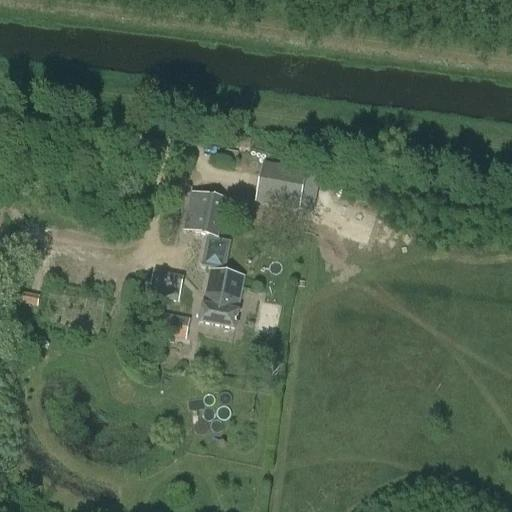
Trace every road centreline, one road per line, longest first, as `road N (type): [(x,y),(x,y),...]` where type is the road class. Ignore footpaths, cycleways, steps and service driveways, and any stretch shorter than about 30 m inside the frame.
road 1 (track): [(0,96),(511,159)]
road 2 (track): [(0,126),(176,148)]
road 3 (track): [(511,19),(366,0)]
